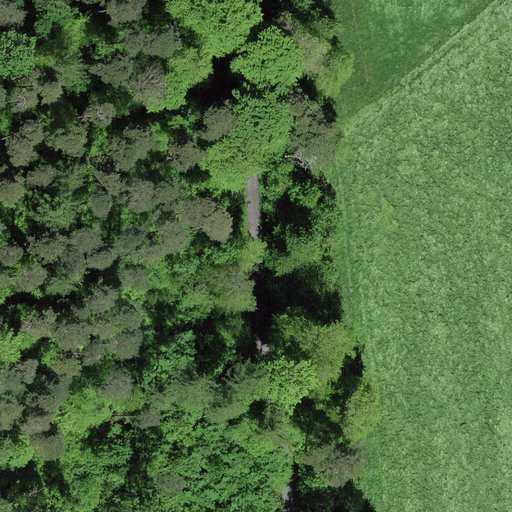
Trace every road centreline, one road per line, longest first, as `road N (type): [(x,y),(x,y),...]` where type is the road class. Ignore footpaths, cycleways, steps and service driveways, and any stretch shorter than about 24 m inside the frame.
road 1 (track): [(253,0),(254,299),(292,511)]
road 2 (track): [(494,0),(392,90)]
